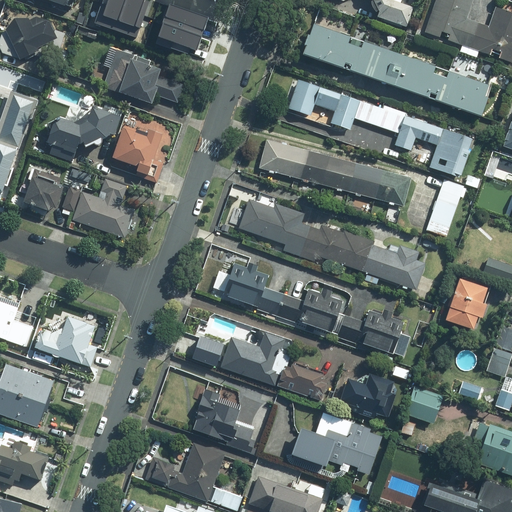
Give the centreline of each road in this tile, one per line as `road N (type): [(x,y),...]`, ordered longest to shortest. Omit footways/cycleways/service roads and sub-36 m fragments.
road 1 (tertiary): [(259,0),(158,293)]
road 2 (tertiary): [(158,293),(84,511)]
road 3 (residential): [(0,238),(158,293)]
